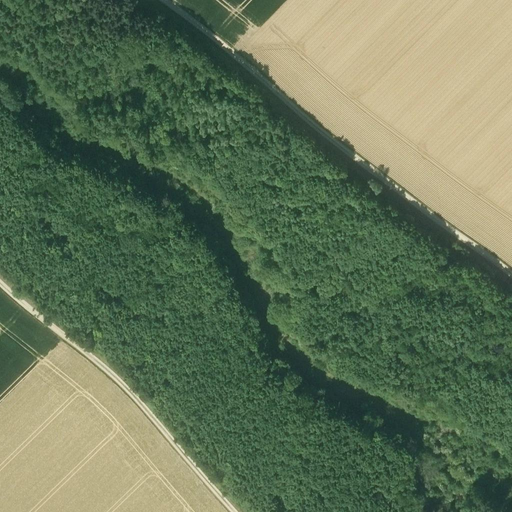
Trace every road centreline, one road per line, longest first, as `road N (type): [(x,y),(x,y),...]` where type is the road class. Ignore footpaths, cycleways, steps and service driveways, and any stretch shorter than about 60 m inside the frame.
road 1 (track): [(511,274),(163,0)]
road 2 (track): [(0,281),(117,381),(232,511)]
